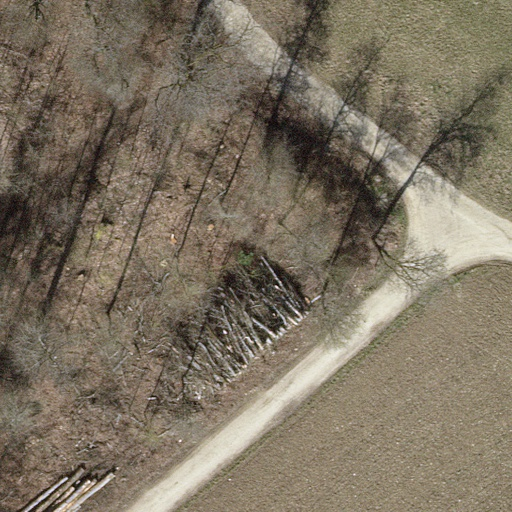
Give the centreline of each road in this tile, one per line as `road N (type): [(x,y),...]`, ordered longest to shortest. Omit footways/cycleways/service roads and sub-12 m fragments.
road 1 (track): [(133,511),(462,233)]
road 2 (track): [(511,247),(462,233),(304,87),(228,0)]
